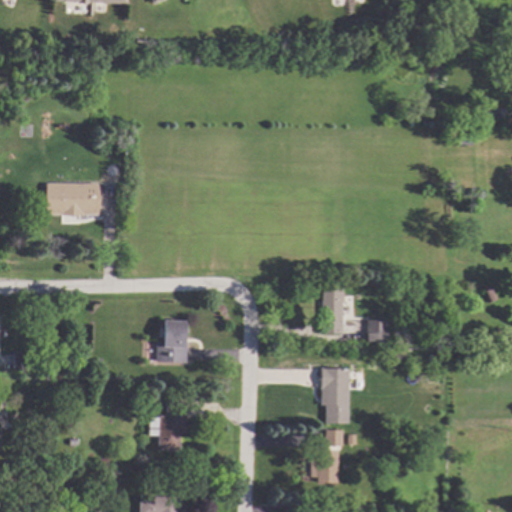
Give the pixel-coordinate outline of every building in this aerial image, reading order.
[(506,117),(498,118),(497,108),(506,108),(506,117)] [(474,145),(459,144),(459,134),(474,134),(474,145)] [(99,214),(85,214),(73,216),(61,214),(47,214),(47,183),(99,183),(99,214)] [(499,298),(490,303),(484,290),(492,286),(499,298)] [(342,333),(323,333),(322,289),(342,289),(342,333)] [(2,327),(8,328),(8,341),(0,341),(0,314),(2,314),(2,327)] [(388,343),(367,343),(367,319),(388,319),(388,343)] [(188,322),(187,363),(156,362),(156,360),(149,360),(149,340),(163,341),(163,336),(161,336),(161,328),(163,328),(164,321),(188,322)] [(31,370),(14,369),(14,351),(32,351),(31,370)] [(348,422),(324,421),(324,404),(321,404),(321,387),(320,387),(320,367),(349,368),(348,422)] [(187,401),(185,433),(180,433),(180,450),(158,450),(158,435),(149,435),(150,416),(159,417),(159,415),(166,416),(167,400),(187,401)] [(342,430),(341,446),(324,445),(324,429),(342,430)] [(337,482),(317,482),(317,477),(310,477),(310,458),(317,458),(317,450),(337,450),(337,482)] [(110,467),(101,467),(101,457),(110,458),(110,467)] [(55,478),(54,491),(46,491),(47,478),(55,478)] [(180,510),(185,510),(185,511),(140,511),(140,496),(180,497),(180,510)]
